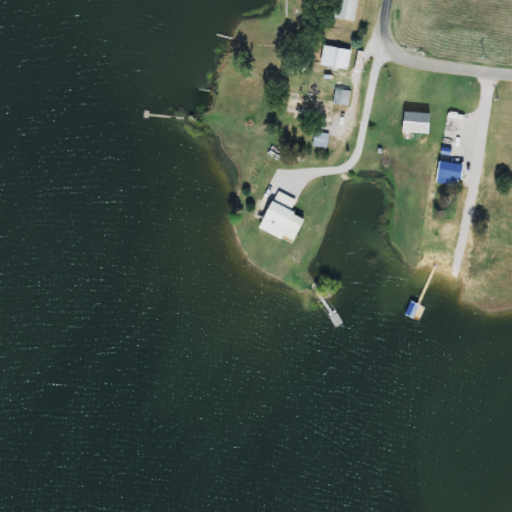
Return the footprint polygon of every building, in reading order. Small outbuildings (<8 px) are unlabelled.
[(357,23),(360,0),(341,0),(338,19),(357,23)] [(355,51),(327,46),(323,66),(351,71),(355,51)] [(335,105),(290,98),(289,109),(335,116),(337,104),(349,106),(352,92),(337,90),(335,105)] [(315,146),(328,149),(331,136),(318,133),(315,146)] [(300,214),(277,202),(263,229),(286,241),(300,214)]
